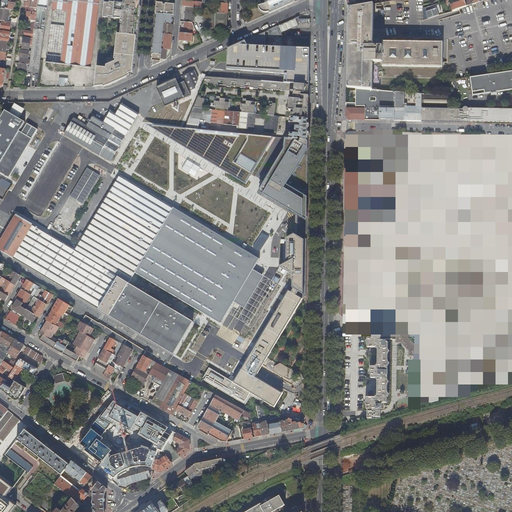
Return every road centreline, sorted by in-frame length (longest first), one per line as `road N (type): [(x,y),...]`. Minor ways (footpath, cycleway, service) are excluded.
road 1 (unclassified): [(0,217),(65,113),(133,94),(163,140),(303,225)]
road 2 (unclassified): [(323,388),(288,385),(208,342),(190,370),(0,255)]
road 3 (primary): [(323,388),(325,230)]
road 4 (primary): [(325,230),(328,74)]
road 5 (residential): [(144,79),(103,94),(0,95)]
road 6 (unclassified): [(303,225),(284,227),(272,274),(232,342)]
road 7 (residential): [(121,490),(19,413)]
